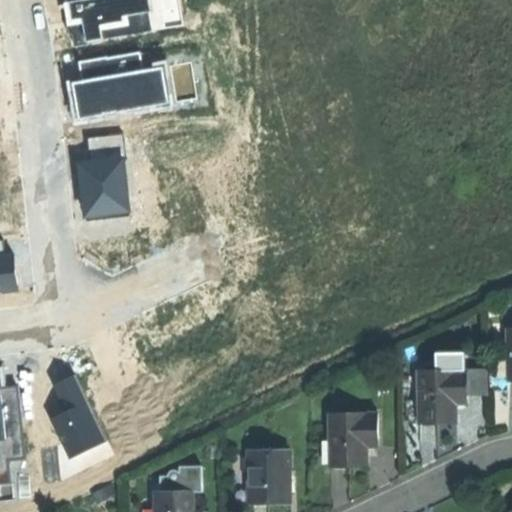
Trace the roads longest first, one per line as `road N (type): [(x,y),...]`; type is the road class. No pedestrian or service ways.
road 1 (residential): [(74,295),(198,259),(370,179),(394,151),(404,100),(375,0)]
road 2 (residential): [(26,0),(74,295)]
road 3 (residential): [(375,511),(511,449)]
